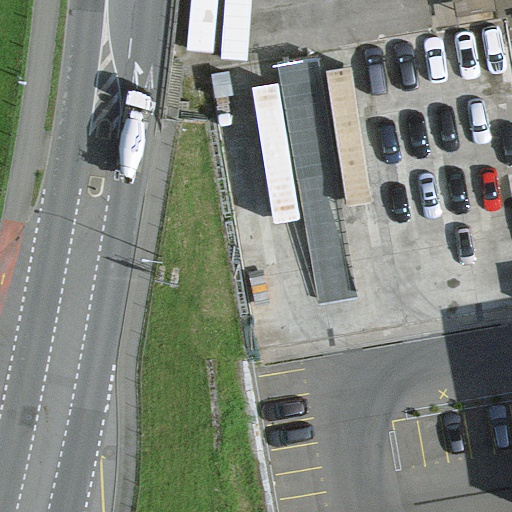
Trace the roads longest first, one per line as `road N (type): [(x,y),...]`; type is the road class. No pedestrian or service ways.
road 1 (secondary): [(73,320),(121,0)]
road 2 (secondary): [(31,511),(73,320)]
